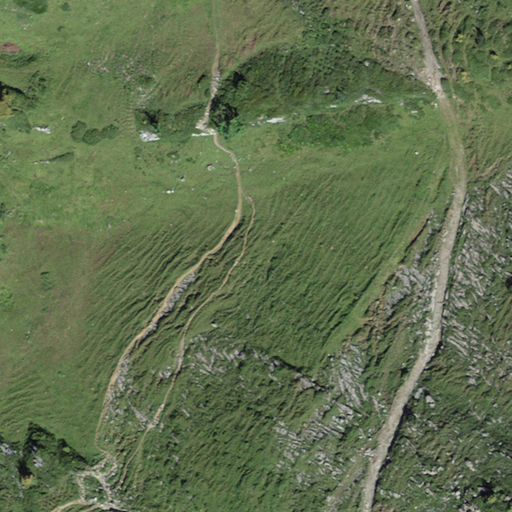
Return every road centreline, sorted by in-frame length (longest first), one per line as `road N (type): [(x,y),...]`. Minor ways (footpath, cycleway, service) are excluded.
road 1 (track): [(366,511),(375,465),(435,331),(463,181),(414,0)]
road 2 (track): [(456,142),(401,249),(330,349)]
